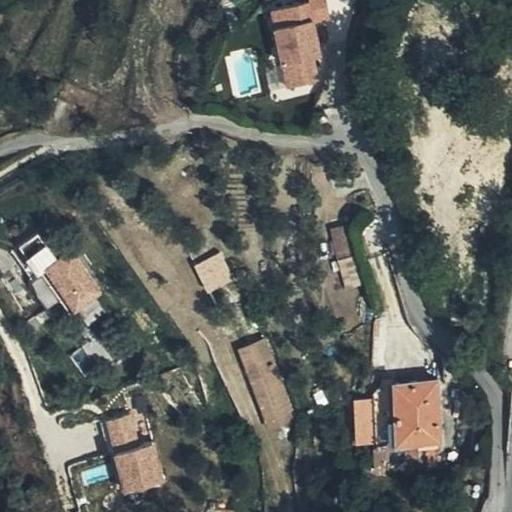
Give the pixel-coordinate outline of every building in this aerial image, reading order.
[(311,0),(275,0),(283,51),(318,45),(311,0)] [(511,183),(507,181),(492,226),(511,233),(511,183)] [(392,245),(388,215),(373,217),(377,247),(392,245)] [(40,220),(25,229),(74,305),(108,283),(77,235),(57,248),(40,220)] [(260,270),(230,226),(211,239),(240,283),(260,270)] [(320,403),(296,344),(292,334),(266,343),(294,414),(320,403)] [(461,437),(463,376),(422,375),(419,434),(461,437)] [(125,406),(106,411),(128,488),(169,476),(153,420),(130,427),(125,406)]
